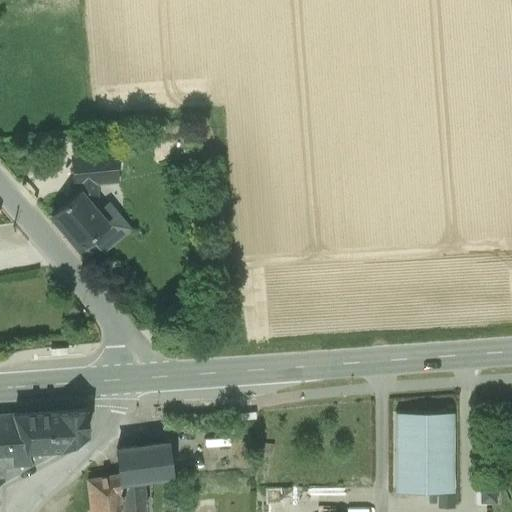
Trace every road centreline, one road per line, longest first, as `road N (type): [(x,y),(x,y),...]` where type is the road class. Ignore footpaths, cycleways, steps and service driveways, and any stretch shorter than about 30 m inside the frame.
road 1 (secondary): [(128,379),(511,356)]
road 2 (unclassified): [(0,194),(44,251),(116,318),(128,379)]
road 3 (unclassified): [(128,379),(99,438),(28,487)]
road 4 (secondary): [(0,389),(128,379)]
